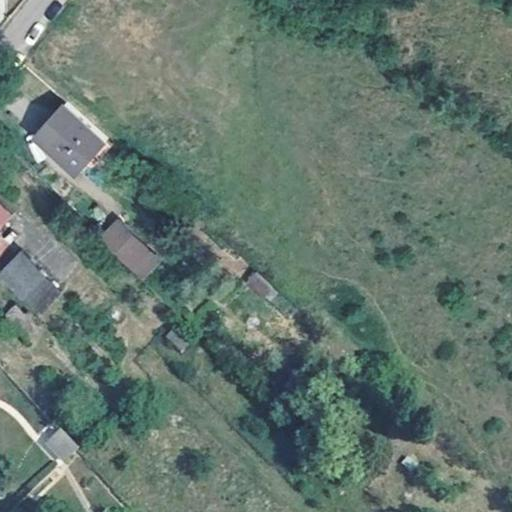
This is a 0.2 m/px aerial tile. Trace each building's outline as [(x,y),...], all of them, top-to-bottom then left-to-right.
[(67,100),(37,133),(78,171),(108,137),(67,100)] [(17,224),(0,205),(0,222),(9,232),(17,224)] [(4,236),(9,232),(0,222),(0,250),(9,242),(4,236)] [(118,222),(100,240),(130,269),(147,249),(118,222)] [(48,276),(25,251),(3,271),(27,296),(48,276)] [(198,344),(183,331),(172,342),(187,356),(198,344)] [(83,452),(67,435),(54,449),(69,466),(83,452)]
